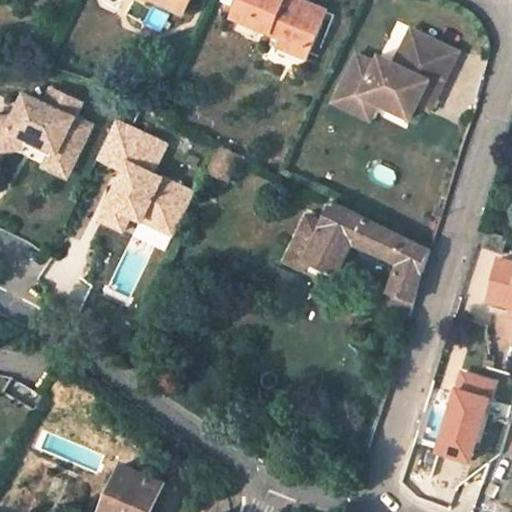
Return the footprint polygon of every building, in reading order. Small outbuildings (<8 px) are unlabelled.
[(159,0),(186,13),(192,0),(159,0)] [(306,56),(323,10),(299,0),(240,0),(234,15),(284,37),(281,45),(306,56)] [(359,55),(340,95),(359,105),(364,95),(381,103),(412,119),(419,105),(425,94),(437,99),(460,53),(413,29),(397,63),(382,56),(378,64),(359,55)] [(55,151),(77,161),(93,127),(76,119),(85,106),(54,91),(47,105),(28,96),(17,119),(0,119),(0,150),(27,149),(31,139),(55,151)] [(425,94),(419,105),(432,111),(437,99),(425,94)] [(340,95),(336,102),(372,120),(381,103),(364,95),(359,105),(340,95)] [(167,143),(117,119),(100,157),(126,169),(110,203),(133,214),(176,234),(196,191),(154,171),(167,143)] [(222,144),(213,162),(231,171),(240,153),(222,144)] [(69,178),(77,161),(55,151),(47,168),(69,178)] [(430,248),(333,202),(323,222),(307,215),(285,263),(309,275),(314,263),(330,271),(337,274),(354,242),(400,263),(384,309),(403,316),(410,319),(430,248)] [(133,214),(110,203),(103,219),(126,230),(133,214)] [(487,232),(481,248),(502,254),(507,237),(487,232)] [(511,304),(511,262),(500,260),(491,299),(511,304)] [(309,275),(324,282),(330,271),(314,263),(309,275)] [(324,282),(332,286),(337,274),(330,271),(324,282)] [(403,316),(399,328),(407,331),(410,319),(403,316)] [(499,380),(459,371),(433,453),(469,463),(487,397),(493,399),(499,380)] [(152,511),(165,483),(123,465),(102,511),(152,511)]
